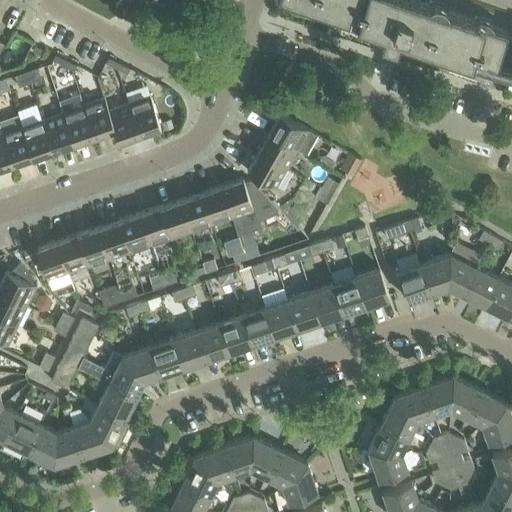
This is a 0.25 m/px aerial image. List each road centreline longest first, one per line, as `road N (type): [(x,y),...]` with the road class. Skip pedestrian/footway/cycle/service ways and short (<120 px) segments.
road 1 (residential): [(511,354),(445,322),(378,335),(162,408),(125,480),(49,505),(0,480)]
road 2 (residential): [(240,32),(336,66),(381,103),(511,142)]
road 3 (residential): [(0,213),(184,149),(204,132),(220,90)]
road 4 (residential): [(220,90),(44,0)]
